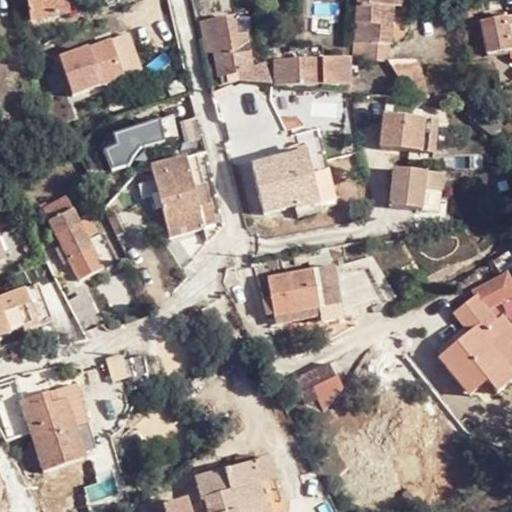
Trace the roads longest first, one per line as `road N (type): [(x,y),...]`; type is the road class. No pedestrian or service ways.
road 1 (residential): [(0,373),(136,332),(187,292),(220,250),(231,214),(181,0)]
road 2 (unknown): [(313,511),(300,466),(187,292)]
